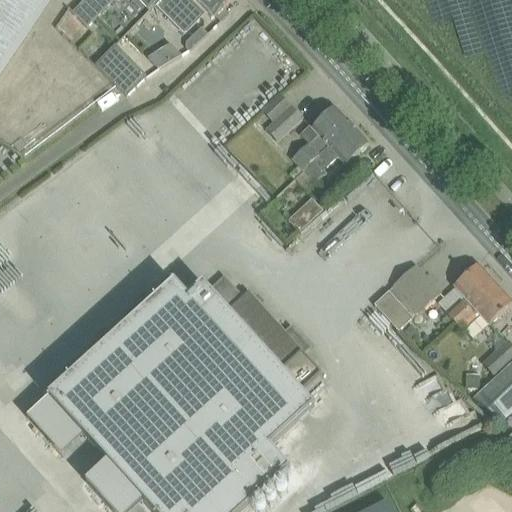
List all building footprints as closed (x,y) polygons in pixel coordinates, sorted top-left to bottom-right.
[(0,0),(0,100),(9,106),(37,65),(16,51),(50,0),(0,0)] [(87,27),(93,22),(114,1),(113,0),(87,0),(73,14),(87,27)] [(138,0),(150,11),(154,7),(154,8),(161,0),(138,0)] [(188,0),(161,0),(156,6),(184,33),(203,14),(188,0)] [(196,0),(215,18),(232,0),(196,0)] [(190,53),(208,36),(202,30),(187,44),(186,49),(190,53)] [(149,61),(128,38),(121,45),(141,68),(149,61)] [(159,72),(182,55),(172,42),(149,59),(159,72)] [(147,80),(147,77),(116,47),(108,56),(95,68),(105,77),(117,89),(122,94),(127,99),(147,80)] [(263,113),(274,125),(267,131),(278,143),(303,120),(281,96),(263,113)] [(304,172),(353,127),(335,109),(321,122),(312,131),(310,129),(300,138),(308,146),(293,161),(299,168),(290,175),(296,181),(304,173),(304,172)] [(296,181),(295,182),(307,195),(327,176),(324,173),(338,159),(346,168),(370,146),(353,127),(304,172),(304,173),(296,181)] [(0,214),(0,253),(9,255),(10,257),(36,260),(37,250),(14,247),(24,230),(31,240),(43,231),(60,234),(57,259),(91,263),(112,248),(132,251),(134,238),(142,232),(125,208),(111,200),(107,194),(100,193),(88,186),(93,178),(87,174),(93,164),(85,154),(0,214)] [(312,201),(289,223),(300,235),(324,213),(312,201)] [(446,315),(454,324),(496,286),(479,267),(455,289),(456,290),(438,304),(448,314),(446,315)] [(399,334),(440,296),(416,269),(395,288),(397,290),(391,295),(389,293),(375,307),(399,334)] [(248,295),(245,298),(226,278),(209,293),(204,287),(189,301),(175,286),(50,400),(151,511),(247,511),(291,473),(270,450),(315,410),(301,394),(322,376),(303,355),(308,350),(292,331),(286,336),(248,295)] [(511,303),(496,286),(454,324),(462,333),(464,331),(479,317),(489,328),(499,319),(511,307),(511,303)] [(511,347),(508,343),(483,366),(494,378),(511,361),(511,347)] [(511,367),(508,371),(479,398),(475,401),(498,427),(502,423),(511,413),(511,367)] [(479,391),(480,377),(466,376),(465,391),(479,391)]
